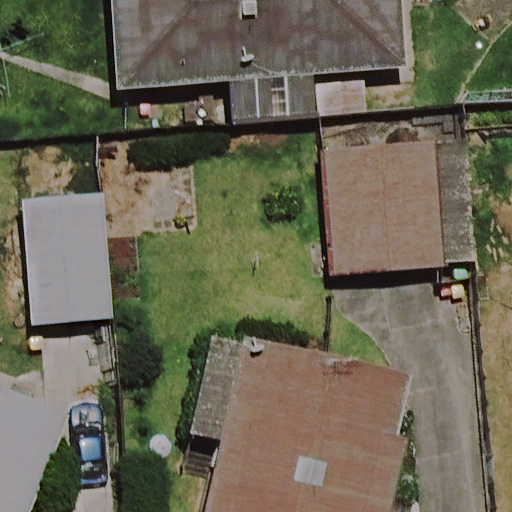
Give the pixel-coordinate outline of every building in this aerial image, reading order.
[(389,79),(385,0),(99,0),(105,97),(216,91),(218,130),(296,126),(294,84),(389,79)] [(488,157),(486,128),(313,144),(326,284),(463,271),(453,160),(488,157)] [(101,325),(86,200),(2,210),(18,335),(101,325)] [(368,511),(393,388),(229,356),(199,511),(368,511)] [(0,511),(20,511),(54,429),(0,407),(0,511)]
